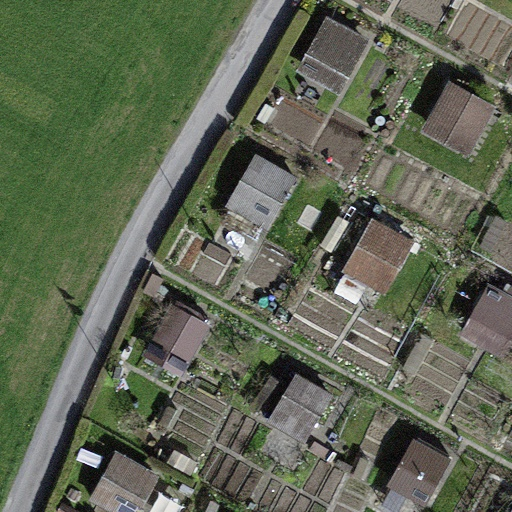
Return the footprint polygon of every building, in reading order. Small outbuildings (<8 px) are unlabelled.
[(320,16),(300,77),(348,93),(369,32),(320,16)] [(474,151),(500,105),(450,77),(424,123),(474,151)] [(250,155),(239,194),(284,206),(295,168),(250,155)] [(373,212),(342,266),(388,293),(419,239),(373,212)] [(504,355),(511,339),(511,292),(487,280),(460,334),(504,355)] [(161,351),(191,363),(207,319),(177,307),(161,351)] [(267,420),(305,442),(335,389),(296,367),(267,420)] [(412,433),(388,485),(430,504),(454,452),(412,433)] [(107,451),(91,505),(113,511),(144,511),(159,466),(107,451)] [(511,511),(511,497),(509,496),(503,511),(511,511)]
